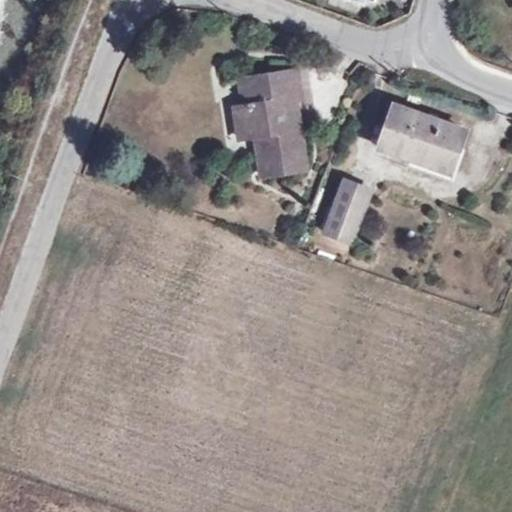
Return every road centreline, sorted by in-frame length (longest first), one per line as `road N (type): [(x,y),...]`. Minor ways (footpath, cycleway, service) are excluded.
road 1 (unclassified): [(0,362),(81,153),(114,31),(143,0)]
road 2 (unclassified): [(234,0),(368,50),(425,55)]
